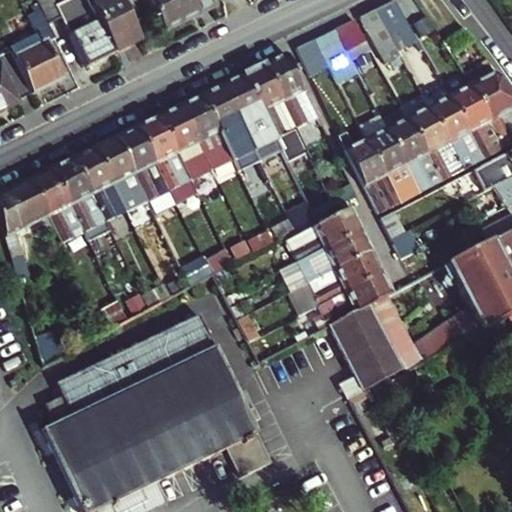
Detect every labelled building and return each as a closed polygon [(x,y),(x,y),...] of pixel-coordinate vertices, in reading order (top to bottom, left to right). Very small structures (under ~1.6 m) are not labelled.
[(62,7),(58,0),(38,0),(45,12),(52,26),(63,21),(68,19),(62,7)] [(90,8),(85,0),(75,0),(62,7),(68,19),(63,21),(87,71),(115,56),(99,25),(96,19),(90,8)] [(104,0),(90,8),(96,19),(99,25),(115,56),(144,42),(122,0),(104,0)] [(148,0),(165,32),(215,7),(211,0),(148,0)] [(415,35),(393,1),(375,9),(397,46),(415,35)] [(397,46),(375,9),(362,15),(389,60),(401,53),(397,46)] [(31,18),(46,47),(19,59),(37,95),(68,80),(51,44),(59,40),(52,26),(45,12),(31,18)] [(368,39),(355,18),(334,27),(347,51),(368,39)] [(453,51),(472,39),(462,26),(444,38),(453,51)] [(328,62),(347,51),(334,27),(313,36),(325,57),(328,62)] [(313,36),(294,45),(296,48),(305,66),(325,57),(313,36)] [(14,49),(0,55),(0,63),(2,67),(0,68),(0,112),(37,95),(19,59),(14,49)] [(317,118),(285,53),(264,63),(293,121),(298,118),(301,125),(317,118)] [(293,121),(264,63),(243,73),(276,138),(296,128),(301,125),(298,118),(293,121)] [(276,138),(243,73),(221,84),(250,142),(256,139),(259,146),(276,138)] [(511,94),(501,79),(491,75),(475,83),(505,150),(511,146),(511,137),(501,118),(511,112),(511,94)] [(505,150),(475,83),(454,94),(481,156),(486,154),(488,159),(505,150)] [(250,142),(221,84),(200,94),(233,159),(254,149),(259,146),(256,139),(250,142)] [(233,159),(200,94),(179,105),(208,163),(215,159),(218,166),(233,159)] [(481,156),(454,94),(432,105),(461,172),(488,159),(486,154),(481,156)] [(208,163),(179,105),(159,115),(191,179),(212,169),(218,166),(215,159),(208,163)] [(461,172),(432,105),(412,116),(438,177),(444,174),(446,180),(461,172)] [(191,179),(159,115),(136,126),(165,184),(171,181),(175,187),(191,179)] [(438,177),(412,116),(390,127),(419,194),(446,180),(444,174),(438,177)] [(165,184),(136,126),(116,136),(135,174),(144,194),(150,191),(153,197),(168,190),(175,187),(171,181),(165,184)] [(419,194),(390,127),(369,138),(396,200),(401,198),(403,202),(419,194)] [(310,166),(294,135),(278,143),(294,174),(310,166)] [(135,174),(116,136),(95,146),(124,204),(129,201),(133,208),(138,205),(126,179),(135,174)] [(396,200),(369,138),(346,150),(378,215),(403,202),(401,198),(396,200)] [(124,204),(95,146),(74,156),(105,221),(127,210),(133,208),(129,201),(124,204)] [(492,188),(511,177),(511,151),(479,169),(470,173),(481,194),(492,188)] [(105,221),(74,156),(52,167),(81,225),(85,223),(89,229),(105,221)] [(81,225),(52,167),(31,177),(48,213),(62,242),(84,232),(89,229),(85,223),(81,225)] [(0,219),(9,247),(18,244),(14,231),(48,213),(31,177),(0,192),(0,219)] [(505,207),(511,203),(511,177),(492,188),(505,207)] [(347,202),(356,197),(350,184),(330,194),(337,208),(347,202)] [(153,197),(150,191),(144,194),(147,200),(153,197)] [(511,203),(505,207),(511,216),(482,232),(489,243),(511,231),(511,203)] [(323,252),(362,232),(351,210),(284,245),(293,261),(299,258),(302,264),(323,252)] [(407,234),(394,213),(381,220),(394,241),(407,234)] [(275,240),(295,230),(289,218),(268,228),(275,240)] [(265,240),(257,225),(248,229),(256,245),(265,240)] [(412,231),(407,234),(394,241),(405,261),(422,251),(412,231)] [(511,282),(500,260),(511,254),(511,231),(489,243),(446,267),(483,334),(511,317),(511,282)] [(329,263),(301,277),(307,288),(374,253),(362,232),(323,252),(329,263)] [(211,274),(233,262),(227,250),(204,262),(211,274)] [(301,277),(329,263),(323,252),(302,264),(296,267),(301,277)] [(315,303),(320,300),(323,304),(384,271),(374,253),(307,288),(315,303)] [(302,264),(299,258),(293,261),(296,267),(302,264)] [(315,303),(317,307),(329,330),(369,308),(396,294),(384,271),(323,304),(320,300),(315,303)] [(456,346),(452,338),(399,366),(369,308),(329,330),(364,396),(369,394),(388,384),(388,383),(401,375),(403,379),(425,366),(432,362),(430,360),(456,346)] [(251,408),(244,411),(198,314),(53,383),(58,395),(46,401),(55,420),(44,425),(84,511),(85,511),(97,506),(99,511),(140,511),(168,498),(158,478),(224,447),(239,478),(269,463),(249,422),(256,418),(251,408)] [(66,354),(52,328),(38,335),(47,364),(66,354)] [(469,367),(458,348),(440,358),(450,377),(469,367)] [(403,379),(390,386),(401,406),(437,386),(425,366),(403,379)]
